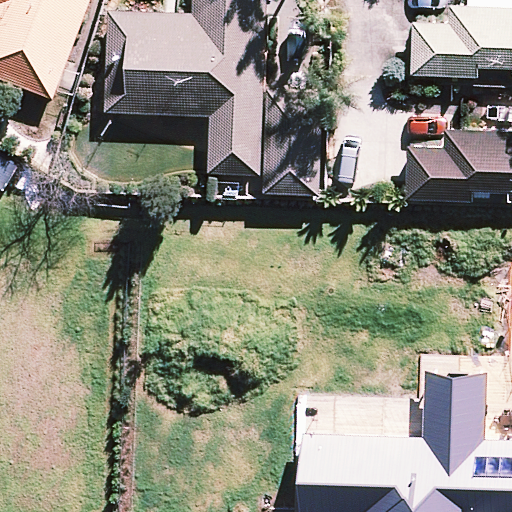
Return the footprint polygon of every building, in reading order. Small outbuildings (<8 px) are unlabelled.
[(0,0),(0,70),(56,92),(90,0),(0,0)] [(212,169),(264,171),(270,0),(195,0),(195,10),(112,7),(108,109),(214,113),(212,169)] [(416,15),(414,68),(480,70),(480,59),(511,60),(511,0),(491,0),(452,0),(452,17),(416,15)] [(326,84),(270,82),(266,186),(322,189),(326,84)] [(411,139),(409,191),(475,193),(475,182),(511,183),(511,124),(448,122),(447,140),(411,139)]
